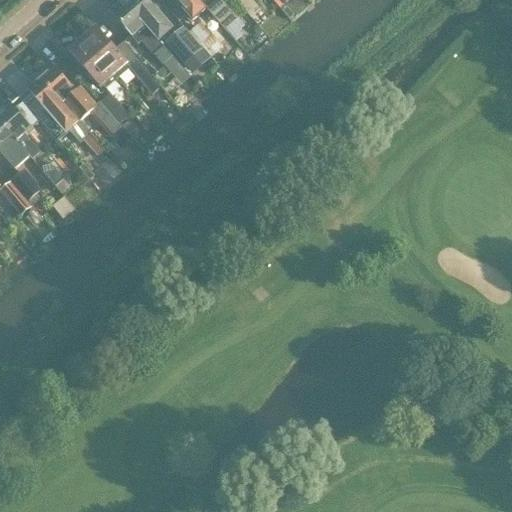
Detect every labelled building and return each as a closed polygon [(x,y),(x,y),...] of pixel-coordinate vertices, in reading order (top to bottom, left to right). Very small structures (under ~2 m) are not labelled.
[(145,0),(127,0),(124,3),(158,42),(172,31),(159,15),(145,0)] [(191,24),(206,11),(196,0),(173,0),(181,9),(179,11),(191,24)] [(220,0),(219,0),(206,11),(210,16),(217,24),(224,31),(238,19),(220,0)] [(250,0),(233,0),(250,19),(260,10),(250,0)] [(178,65),(163,48),(158,42),(124,3),(111,14),(131,39),(135,36),(148,51),(149,50),(163,67),(165,64),(170,70),(173,70),(178,65)] [(200,25),(189,34),(200,47),(201,47),(211,58),(221,49),(210,37),(211,37),(200,25)] [(96,30),(83,41),(117,81),(127,71),(125,68),(127,66),(96,30)] [(163,48),(178,65),(179,65),(182,69),(199,52),(181,32),(163,48)] [(117,81),(83,41),(69,53),(101,89),(104,87),(106,90),(117,81)] [(41,77),(40,79),(79,124),(94,111),(112,131),(119,125),(101,105),(97,108),(80,89),(74,95),(72,93),(74,91),(53,67),(48,71),(45,71),(41,75),(41,77)] [(161,89),(143,68),(134,76),(152,97),(161,89)] [(89,135),(79,124),(40,79),(39,80),(36,79),(32,83),(31,86),(27,90),(47,114),(45,116),(49,120),(50,121),(55,127),(51,131),(60,140),(69,131),(80,143),(89,135)] [(110,97),(101,105),(119,125),(119,126),(128,118),(110,97)] [(140,101),(138,104),(145,113),(148,110),(140,101)] [(23,103),(15,110),(16,111),(32,129),(39,122),(23,103)] [(0,113),(0,123),(30,158),(32,160),(38,154),(23,138),(32,130),(32,129),(16,111),(15,110),(10,105),(0,113)] [(156,119),(153,121),(162,131),(164,129),(156,119)] [(49,120),(42,126),(57,142),(60,140),(51,131),(55,127),(50,121),(49,120)] [(131,121),(123,128),(129,136),(138,129),(131,121)] [(30,158),(0,123),(0,153),(15,171),(30,158)] [(90,137),(85,142),(98,157),(103,152),(90,137)] [(42,171),(63,196),(71,189),(50,164),(42,171)] [(84,165),(79,169),(90,181),(94,177),(84,165)] [(10,182),(12,185),(25,201),(35,193),(19,174),(10,182)] [(31,208),(25,201),(12,185),(1,194),(21,217),(31,208)] [(64,199),(54,208),(63,220),(74,212),(64,199)]
